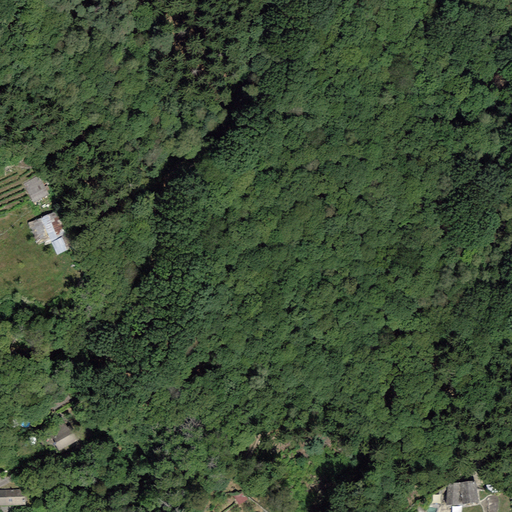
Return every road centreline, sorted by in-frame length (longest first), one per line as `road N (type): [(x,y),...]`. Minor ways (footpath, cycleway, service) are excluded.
road 1 (unclassified): [(286,0),(232,114),(167,195),(155,272),(140,301),(100,332),(52,351),(0,353)]
road 2 (track): [(0,484),(80,447),(90,427),(149,381),(188,326),(195,160)]
